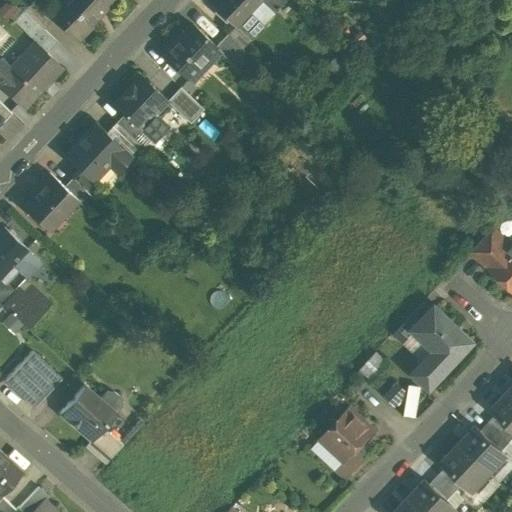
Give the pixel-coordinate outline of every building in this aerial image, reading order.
[(48,14),(34,0),(24,11),(35,22),(44,30),(54,19),(48,14)] [(61,0),(48,14),(54,19),(78,42),(92,27),(90,25),(113,0),(61,0)] [(258,0),(211,0),(210,2),(234,25),(258,0)] [(35,22),(24,11),(14,22),(25,33),(35,22)] [(44,30),(35,22),(25,33),(37,44),(46,52),(56,42),(44,30)] [(193,26),(174,46),(171,44),(162,54),(185,76),(203,56),(211,63),(221,52),(193,26)] [(243,50),(227,35),(219,43),(235,58),(243,50)] [(12,70),(1,59),(0,59),(0,84),(25,108),(38,94),(37,93),(62,67),(46,52),(37,44),(12,70)] [(168,100),(141,75),(114,104),(124,113),(137,126),(150,112),(154,116),(155,115),(168,101),(168,100)] [(203,109),(180,87),(168,100),(168,101),(190,122),(203,109)] [(0,124),(11,113),(0,102),(0,124)] [(167,126),(155,115),(154,116),(150,112),(137,126),(141,130),(153,141),(167,126)] [(137,126),(124,113),(115,122),(133,138),(141,130),(137,126)] [(131,156),(96,124),(67,155),(81,168),(93,180),(110,163),(117,170),(131,156)] [(93,180),(81,168),(72,178),(91,195),(99,186),(93,180)] [(50,173),(35,188),(39,191),(24,207),(45,227),(58,213),(63,218),(79,201),(64,186),(50,173)] [(91,195),(72,178),(64,186),(79,201),(85,208),(94,198),(91,195)] [(3,227),(0,230),(0,275),(26,248),(3,227)] [(490,231),(472,251),(489,267),(508,248),(490,231)] [(511,246),(509,249),(508,248),(489,267),(491,269),(492,268),(511,286),(511,246)] [(0,303),(1,304),(13,291),(0,278),(0,303)] [(424,301),(399,328),(409,337),(416,330),(415,329),(433,310),(424,301)] [(474,341),(436,306),(433,310),(415,329),(416,330),(438,350),(421,369),(436,383),(474,341)] [(365,376),(384,359),(376,350),(357,367),(365,376)] [(31,351),(5,379),(34,406),(60,378),(31,351)] [(115,413),(83,385),(59,412),(90,440),(91,440),(102,428),(115,413)] [(511,392),(510,390),(493,408),(498,412),(511,425),(511,392)] [(350,408),(321,438),(344,460),(356,448),(373,430),(350,408)] [(511,441),(511,425),(498,412),(490,421),(511,442),(511,441)] [(511,442),(490,421),(482,430),(504,451),(511,442)] [(482,430),(477,425),(459,444),(490,473),(508,455),(504,451),(482,430)] [(121,446),(102,428),(91,440),(90,440),(84,446),(104,465),(121,446)] [(490,473),(459,444),(443,461),(448,466),(465,483),(473,491),(490,473)] [(344,460),(336,469),(347,479),(366,458),(356,448),(344,460)] [(21,474),(0,454),(0,495),(0,496),(21,474)] [(465,483),(448,466),(439,475),(456,491),(465,483)] [(456,491),(439,475),(431,484),(448,500),(456,491)] [(431,484),(426,479),(408,498),(423,511),(453,511),(457,508),(448,500),(431,484)] [(39,487),(19,508),(22,511),(33,511),(45,500),(46,500),(50,497),(39,487)] [(423,511),(408,498),(394,511),(423,511)] [(58,511),(46,500),(45,500),(33,511),(58,511)]
